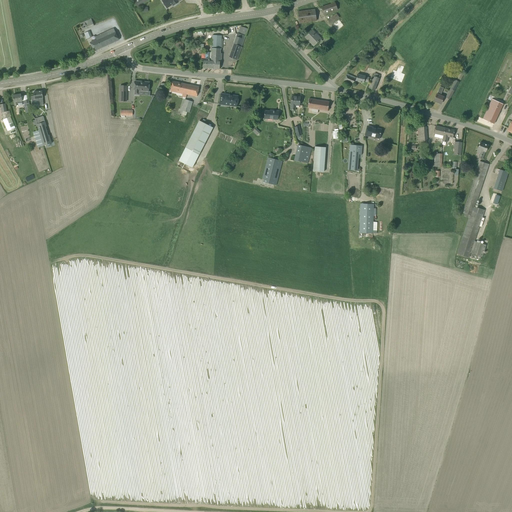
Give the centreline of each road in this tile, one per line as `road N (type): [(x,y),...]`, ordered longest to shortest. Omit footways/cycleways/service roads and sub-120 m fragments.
road 1 (unclassified): [(333,89),(146,69),(123,48)]
road 2 (unclassified): [(511,142),(333,89)]
road 3 (tertiary): [(0,85),(71,71),(123,48)]
road 4 (tertiary): [(123,48),(185,25),(247,15)]
